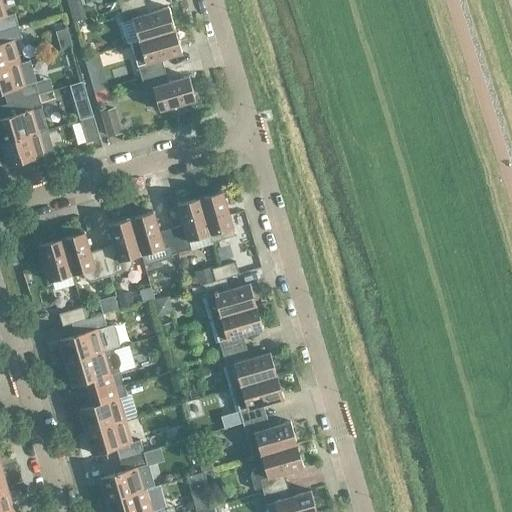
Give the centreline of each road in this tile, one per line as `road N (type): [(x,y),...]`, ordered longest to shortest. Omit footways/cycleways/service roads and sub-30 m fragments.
road 1 (residential): [(247,122),(361,511)]
road 2 (residential): [(0,196),(247,122)]
road 3 (residential): [(0,302),(58,511)]
road 4 (residential): [(210,0),(247,122)]
